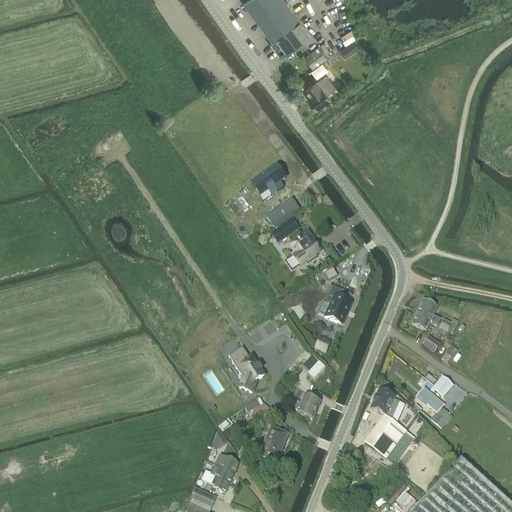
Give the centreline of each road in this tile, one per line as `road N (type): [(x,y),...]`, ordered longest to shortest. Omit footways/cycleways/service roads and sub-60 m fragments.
road 1 (tertiary): [(383,327),(402,279),(394,250),(208,0)]
road 2 (tertiary): [(309,511),(383,327)]
road 3 (unknown): [(335,447),(300,432),(264,400),(270,358)]
